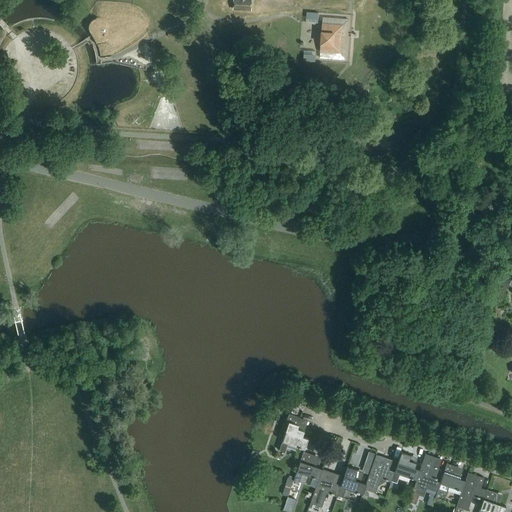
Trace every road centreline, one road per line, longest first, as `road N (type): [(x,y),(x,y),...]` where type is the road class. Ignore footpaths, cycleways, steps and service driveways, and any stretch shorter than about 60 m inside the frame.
road 1 (unclassified): [(511,192),(465,226),(348,242),(0,158)]
road 2 (residential): [(511,476),(397,435),(383,446),(310,410)]
